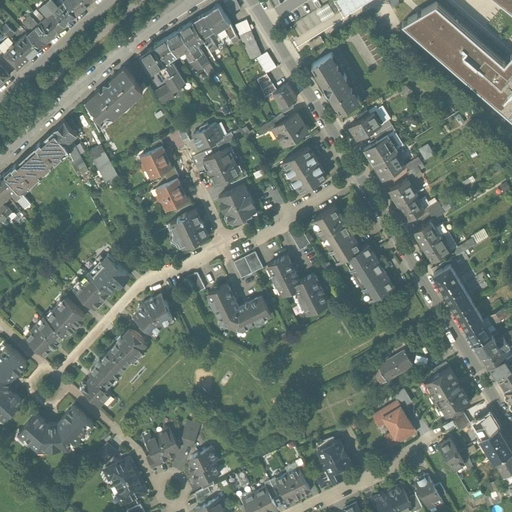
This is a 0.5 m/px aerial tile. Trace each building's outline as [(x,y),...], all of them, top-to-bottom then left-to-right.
[(68,0),(67,2),(77,13),(89,2),(87,0),(68,0)] [(224,0),(223,1),(228,12),(240,6),(237,0),(224,0)] [(335,0),(346,16),(372,0),(335,0)] [(436,3),(402,23),(511,119),(511,0),(498,0),(511,10),(511,54),(504,63),(436,3)] [(67,2),(55,12),(65,23),(77,13),(67,2)] [(230,21),(219,4),(214,7),(205,13),(214,28),(216,30),(223,25),(230,21)] [(55,12),(43,22),(54,34),(65,23),(55,12)] [(214,28),(205,13),(191,22),(201,39),(203,38),(209,46),(214,43),(207,33),(214,28)] [(53,34),(41,21),(35,27),(46,40),(53,34)] [(230,21),(223,25),(226,33),(221,36),(228,46),(238,39),(230,21)] [(388,59),(364,21),(355,27),(378,65),(388,59)] [(201,39),(191,22),(179,29),(203,67),(207,74),(213,70),(198,46),(196,46),(194,43),(201,39)] [(14,32),(6,24),(1,29),(9,37),(14,32)] [(46,40),(35,27),(28,33),(40,46),(46,40)] [(203,67),(179,29),(166,37),(177,54),(180,52),(185,49),(186,51),(186,54),(196,71),(203,67)] [(261,54),(251,30),(240,35),(250,59),(261,54)] [(28,33),(26,32),(14,43),(28,57),(40,46),(28,33)] [(14,43),(9,37),(0,45),(1,47),(0,48),(4,53),(18,67),(28,57),(14,43)] [(177,54),(166,37),(154,45),(179,86),(186,82),(173,62),(171,62),(169,59),(177,54)] [(209,46),(207,47),(210,53),(217,48),(214,43),(209,46)] [(179,86),(154,45),(140,53),(154,75),(158,72),(155,68),(159,65),(161,68),(161,70),(173,90),(179,86)] [(276,67),(267,52),(257,58),(266,73),(276,67)] [(359,99),(331,52),(312,64),(340,110),(359,99)] [(0,62),(0,83),(10,74),(0,62)] [(124,66),(110,79),(112,80),(101,89),(100,88),(86,101),(86,102),(85,100),(84,101),(100,128),(109,123),(108,121),(137,95),(139,97),(142,91),(143,90),(140,86),(134,80),(135,78),(124,66)] [(267,72),(275,87),(286,81),(278,66),(267,72)] [(277,90),(266,73),(257,79),(265,98),(273,93),(272,93),(277,90)] [(277,90),(272,93),(273,93),(281,106),(281,107),(288,103),(297,97),(288,83),(277,90)] [(167,84),(154,92),(161,104),(174,96),(167,84)] [(406,87),(401,93),(407,97),(411,91),(406,87)] [(288,103),(281,107),(281,106),(278,108),(282,114),(292,108),(288,103)] [(366,109),(357,115),(360,119),(369,114),(366,109)] [(360,119),(349,126),(357,139),(372,130),(381,124),(373,111),(369,114),(360,119)] [(283,121),(274,127),(280,136),(279,137),(283,144),(306,130),(296,113),(283,121)] [(280,116),(259,128),(262,134),(274,127),(283,121),(280,116)] [(64,119),(53,129),(65,143),(69,151),(73,159),(74,158),(77,157),(80,156),(72,141),(70,139),(77,133),(64,119)] [(388,119),(381,124),(372,130),(376,135),(392,125),(388,119)] [(216,123),(209,126),(207,123),(200,126),(198,131),(192,134),(197,143),(200,142),(202,146),(209,143),(210,140),(212,141),(215,140),(222,137),(222,136),(216,123)] [(376,135),(374,136),(377,141),(387,134),(395,130),(392,125),(376,135)] [(183,127),(178,129),(183,140),(189,138),(183,127)] [(36,145),(16,162),(11,166),(12,167),(4,173),(17,187),(21,192),(41,174),(38,171),(41,168),(44,171),(63,154),(65,153),(69,151),(65,143),(53,129),(40,141),(35,145),(36,145)] [(222,137),(215,140),(217,146),(229,141),(234,138),(231,132),(222,136),(222,137)] [(377,141),(364,149),(373,164),(395,151),(397,150),(387,134),(377,141)] [(160,139),(150,144),(152,149),(162,145),(163,144),(160,139)] [(229,141),(217,146),(220,151),(228,147),(229,148),(232,146),(229,141)] [(119,176),(101,144),(89,150),(107,183),(119,176)] [(419,148),(423,159),(433,155),(428,144),(419,148)] [(152,149),(140,155),(144,162),(145,166),(173,153),(171,147),(164,150),(162,145),(152,149)] [(308,146),(282,162),(287,169),(285,169),(289,175),(290,175),(292,178),(291,179),(295,185),(296,184),(301,192),(326,176),(322,169),(323,168),(313,152),(312,153),(308,146)] [(220,151),(203,159),(209,172),(234,160),(229,148),(228,147),(220,151)] [(395,151),(373,164),(382,179),(404,166),(395,151)] [(173,153),(145,166),(147,170),(151,177),(163,171),(172,167),(170,162),(176,159),(173,153)] [(418,157),(406,164),(410,170),(416,166),(421,163),(418,157)] [(82,173),(74,158),(73,159),(70,161),(78,175),(82,173)] [(234,160),(209,172),(215,185),(229,178),(240,172),(234,160)] [(172,167),(163,171),(165,177),(176,171),(173,166),(172,167)] [(410,170),(407,172),(410,178),(420,172),(416,166),(410,170)] [(240,172),(229,178),(231,183),(247,176),(245,170),(240,172)] [(176,171),(165,177),(168,182),(177,177),(179,177),(176,171)] [(4,173),(0,176),(0,188),(6,196),(12,191),(13,194),(17,198),(23,194),(21,192),(17,187),(4,173)] [(168,182),(156,188),(159,195),(161,199),(189,185),(186,179),(180,182),(177,177),(168,182)] [(407,178),(391,188),(395,195),(393,197),(398,205),(414,195),(416,194),(407,178)] [(244,184),(231,190),(231,191),(227,193),(227,192),(218,196),(221,201),(220,202),(224,209),(225,209),(231,222),(232,221),(233,222),(244,217),(244,216),(256,210),(253,204),(254,204),(249,194),(248,194),(244,184)] [(189,185),(161,199),(163,202),(166,209),(172,206),(188,199),(185,194),(192,191),(189,185)] [(30,203),(23,194),(17,198),(23,205),(26,207),(30,203)] [(414,195),(398,205),(407,220),(424,210),(414,195)] [(188,199),(172,206),(175,212),(191,204),(189,199),(188,199)] [(437,201),(426,208),(429,214),(440,207),(437,201)] [(335,205),(314,218),(321,230),(319,231),(331,251),(333,249),(340,261),(347,257),(347,256),(361,248),(360,247),(335,205)] [(12,212),(7,207),(3,212),(7,217),(12,212)] [(196,209),(187,213),(187,212),(180,215),(181,217),(170,222),(172,225),(173,228),(172,236),(179,241),(182,247),(193,242),(194,243),(200,240),(200,239),(208,235),(196,209)] [(3,212),(0,213),(0,218),(5,224),(10,220),(7,217),(3,212)] [(429,221),(414,231),(424,246),(439,237),(429,221)] [(172,225),(154,234),(164,256),(182,247),(179,241),(172,236),(173,228),(172,225)] [(301,228),(291,235),(300,250),(310,244),(301,228)] [(439,237),(424,246),(433,262),(450,251),(441,236),(439,237)] [(466,242),(453,249),(456,255),(463,251),(469,248),(466,242)] [(393,286),(367,243),(360,247),(361,248),(347,256),(347,257),(354,268),(352,269),(364,289),(366,287),(373,299),(393,286)] [(255,251),(244,256),(252,273),(263,267),(255,251)] [(456,255),(452,257),(457,266),(469,260),(463,251),(456,255)] [(109,291),(125,275),(104,255),(89,272),(109,291)] [(287,255),(267,265),(272,274),(270,275),(275,287),(278,286),(282,295),(295,288),(295,287),(297,287),(295,283),(299,281),(300,280),(287,255)] [(244,256),(233,262),(241,278),(252,273),(244,256)] [(450,264),(434,274),(442,288),(458,278),(450,264)] [(109,291),(89,272),(73,288),(95,307),(100,302),(101,302),(105,298),(104,297),(109,291)] [(197,272),(186,277),(194,293),(205,288),(197,272)] [(482,272),(467,281),(471,289),(487,279),(482,272)] [(329,303),(314,273),(300,280),(299,281),(295,283),(297,287),(295,287),(295,288),(298,293),(299,293),(306,306),(304,307),(307,313),(329,303)] [(458,278),(442,288),(450,302),(466,292),(458,278)] [(487,279),(471,289),(476,296),(491,286),(487,279)] [(227,284),(220,287),(219,287),(216,289),(208,293),(221,321),(226,323),(225,325),(231,327),(239,306),(227,284)] [(474,306),(466,292),(450,302),(458,316),(474,306)] [(161,294),(155,297),(155,296),(153,297),(151,296),(150,298),(149,299),(149,300),(145,301),(142,305),(142,304),(141,305),(138,305),(138,308),(138,309),(133,314),(141,321),(140,322),(145,327),(146,326),(153,332),(155,329),(158,329),(162,324),(168,321),(169,319),(173,317),(168,307),(169,306),(166,300),(164,300),(161,294)] [(261,295),(239,306),(231,327),(237,329),(238,327),(243,328),(271,315),(267,307),(265,303),(261,295)] [(84,314),(65,296),(58,304),(58,303),(52,309),(53,310),(47,316),(46,317),(64,333),(65,335),(70,330),(71,331),(75,326),(74,325),(76,324),(77,324),(81,320),(80,319),(84,314)] [(498,299),(483,309),(488,316),(503,307),(498,299)] [(474,306),(458,316),(467,329),(483,319),(474,306)] [(503,307),(488,316),(492,323),(507,314),(503,307)] [(64,333),(46,317),(47,316),(44,314),(42,318),(42,320),(39,323),(37,322),(31,328),(32,328),(25,335),(32,341),(33,341),(39,346),(39,347),(45,353),(50,348),(51,349),(60,339),(59,338),(64,333)] [(491,334),(483,319),(467,329),(475,343),(491,334)] [(422,322),(411,328),(415,333),(425,327),(422,322)] [(144,341),(132,330),(128,330),(109,350),(126,365),(131,359),(133,360),(143,349),(142,348),(144,345),(144,341)] [(511,337),(511,330),(503,335),(506,341),(511,337)] [(503,335),(498,338),(496,341),(493,336),(492,334),(491,334),(475,343),(482,354),(506,341),(503,335)] [(506,341),(482,354),(489,366),(506,357),(501,349),(505,349),(510,346),(506,341)] [(0,351),(0,415),(2,413),(6,417),(11,412),(17,406),(16,406),(22,399),(21,397),(14,391),(14,392),(10,388),(10,379),(16,372),(17,373),(23,366),(23,365),(26,361),(20,355),(14,349),(14,350),(6,343),(4,346),(4,348),(0,351)] [(109,350),(91,370),(91,374),(92,375),(106,387),(126,365),(109,350)] [(405,350),(378,366),(376,363),(374,365),(375,367),(370,370),(371,373),(374,372),(381,384),(414,365),(405,350)] [(511,353),(506,357),(489,366),(505,392),(511,387),(511,353)] [(446,361),(432,370),(434,374),(438,371),(439,373),(449,366),(446,361)] [(439,373),(425,381),(446,415),(470,401),(449,366),(439,373)] [(106,387),(92,375),(83,384),(83,388),(98,401),(102,401),(111,392),(106,387)] [(404,388),(393,394),(397,400),(401,407),(411,401),(404,388)] [(401,407),(397,400),(373,414),(379,425),(386,421),(392,431),(385,435),(392,445),(416,431),(401,407)] [(45,419),(38,413),(36,412),(30,418),(24,424),(25,424),(20,430),(24,433),(21,436),(29,443),(30,442),(36,447),(44,447),(44,448),(63,447),(63,446),(70,446),(73,443),(89,426),(91,426),(94,423),(86,416),(86,415),(80,410),(73,404),(70,408),(69,408),(63,415),(63,416),(57,422),(48,423),(44,419),(45,419)] [(464,412),(453,418),(459,431),(471,424),(464,412)] [(489,412),(473,422),(482,437),(498,428),(489,412)] [(357,426),(354,419),(349,422),(352,429),(357,426)] [(187,423),(181,440),(187,442),(192,425),(187,423)] [(179,446),(170,428),(164,425),(162,432),(157,434),(169,457),(175,453),(174,451),(177,450),(176,448),(179,446)] [(192,425),(187,442),(193,444),(199,427),(192,425)] [(482,437),(480,439),(494,462),(496,460),(511,451),(498,428),(482,437)] [(169,457),(157,434),(146,439),(153,453),(157,462),(158,462),(169,457)] [(333,435),(317,442),(320,448),(336,441),(333,435)] [(458,451),(450,437),(438,444),(441,448),(453,468),(463,462),(464,461),(458,451)] [(320,448),(318,449),(327,467),(315,473),(322,487),(343,476),(338,467),(350,461),(347,455),(343,445),(342,445),(339,439),(336,441),(320,448)] [(108,443),(97,454),(106,462),(116,451),(108,443)] [(211,446),(201,451),(200,451),(197,450),(196,453),(195,454),(196,454),(191,456),(193,459),(190,461),(191,464),(189,466),(192,472),(218,460),(211,446)] [(465,447),(458,451),(464,461),(463,462),(468,469),(473,467),(465,447)] [(511,451),(496,460),(504,474),(511,471),(511,472),(511,451)] [(153,453),(146,457),(152,468),(159,464),(158,462),(157,462),(153,453)] [(389,456),(382,454),(380,464),(387,466),(389,456)] [(131,461),(124,464),(122,461),(106,469),(109,477),(113,475),(117,484),(137,474),(131,461)] [(214,461),(192,472),(198,484),(200,483),(211,478),(220,473),(214,461)] [(311,479),(303,463),(298,466),(299,467),(306,482),(311,479)] [(306,482),(299,467),(287,473),(299,498),(306,494),(305,493),(310,490),(306,482)] [(287,473),(276,479),(283,493),(287,502),(292,499),(293,501),(299,498),(287,473)] [(137,474),(117,484),(121,493),(118,494),(122,502),(139,494),(137,491),(144,488),(137,474)] [(431,482),(427,474),(425,475),(424,474),(417,477),(418,479),(415,480),(428,506),(435,503),(436,505),(442,502),(440,497),(436,489),(435,489),(434,486),(432,481),(431,482)] [(275,477),(269,480),(277,496),(283,493),(276,479),(275,477)] [(211,478),(200,483),(203,489),(208,487),(214,484),(211,478)] [(269,480),(264,482),(266,486),(272,499),(277,496),(269,480)] [(497,480),(489,483),(493,490),(500,487),(497,480)] [(489,482),(482,486),(485,494),(493,490),(489,483),(489,482)] [(446,494),(440,483),(434,486),(435,489),(436,489),(440,497),(446,494)] [(487,507),(511,494),(511,490),(509,483),(500,487),(493,490),(485,494),(483,494),(487,507)] [(272,499),(266,486),(254,492),(264,511),(270,511),(277,509),(272,499)] [(402,486),(398,489),(396,486),(387,490),(397,511),(403,511),(412,508),(408,498),(402,486)] [(203,489),(195,493),(198,499),(200,498),(199,498),(210,492),(208,487),(203,489)] [(384,491),(378,493),(379,494),(371,498),(378,511),(397,511),(387,490),(384,492),(384,491)] [(479,490),(472,493),(476,502),(483,499),(479,490)] [(264,511),(254,492),(252,493),(250,491),(239,496),(243,503),(245,502),(245,503),(249,511),(264,511)] [(422,508),(415,494),(408,498),(412,508),(414,511),(422,508)] [(218,498),(203,505),(203,506),(200,508),(199,507),(195,509),(196,511),(220,511),(224,510),(218,498)] [(144,511),(140,503),(127,510),(127,511),(144,511)] [(249,511),(245,503),(240,506),(243,511),(249,511)] [(361,511),(357,503),(347,508),(348,511),(346,511),(361,511)]
